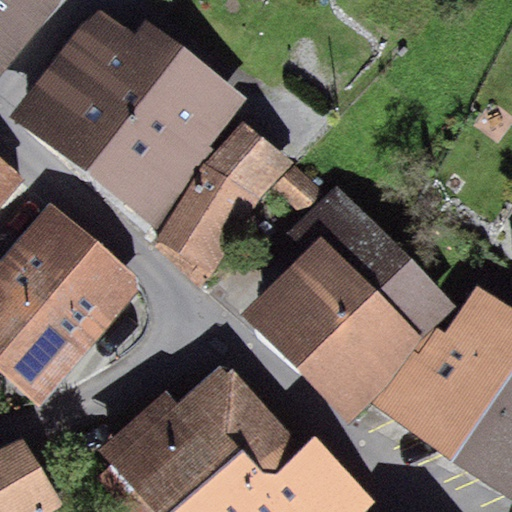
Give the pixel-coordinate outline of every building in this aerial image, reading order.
[(0,0),(0,58),(46,0),(0,0)] [(158,214),(196,169),(185,161),(227,105),(147,44),(142,50),(122,35),(117,42),(99,28),(29,115),(158,214)] [(165,233),(159,250),(200,287),(257,205),(247,199),(276,163),(235,137),(165,233)] [(0,186),(10,175),(0,166),(0,186)] [(295,171),(279,189),(296,207),(313,189),(295,171)] [(349,406),(407,350),(442,310),(333,199),(300,231),(329,260),(266,321),(349,406)] [(0,353),(47,395),(95,340),(83,330),(127,278),(64,225),(36,258),(24,247),(0,275),(0,353)] [(511,486),(511,331),(480,310),(449,356),(426,340),(385,401),(511,486)] [(193,511),(239,466),(252,481),(274,461),(214,394),(185,419),(166,398),(110,449),(144,488),(126,502),(133,511),(193,511)] [(289,474),(276,459),(274,461),(252,481),(239,466),(193,511),(330,511),(352,492),(325,463),(317,470),(307,459),(289,474)] [(0,511),(40,511),(41,511),(13,464),(0,470),(0,511)]
